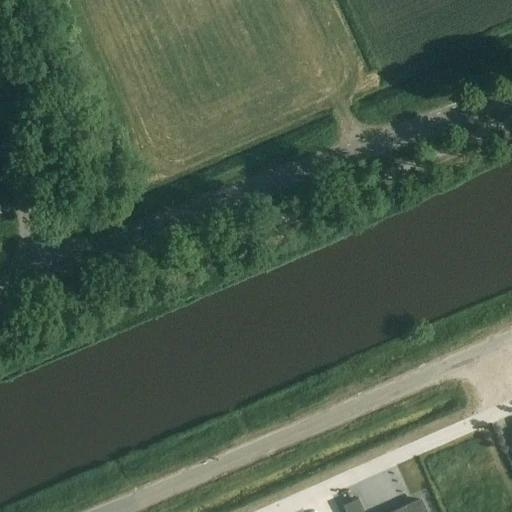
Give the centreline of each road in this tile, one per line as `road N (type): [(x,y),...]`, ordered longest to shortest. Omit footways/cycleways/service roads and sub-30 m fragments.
road 1 (tertiary): [(0,293),(511,95)]
road 2 (unclassified): [(109,511),(511,338)]
